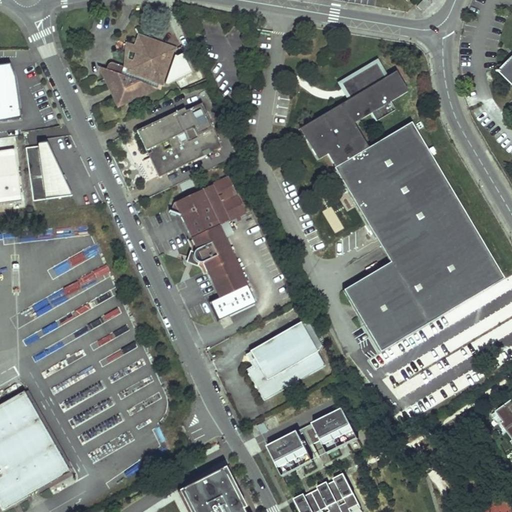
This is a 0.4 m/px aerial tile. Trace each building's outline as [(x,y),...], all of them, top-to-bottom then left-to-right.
[(426,0),(422,0),(417,6),(421,10),(429,2),(426,0)] [(175,49),(139,36),(135,48),(137,49),(135,55),(132,61),(129,60),(126,68),(112,63),(106,66),(105,70),(102,73),(117,107),(152,92),(153,88),(156,89),(158,85),(162,86),(175,49)] [(511,83),(511,57),(499,71),(511,83)] [(351,100),(301,130),(319,159),(328,154),(336,166),(335,166),(336,168),(335,169),(376,239),(380,236),(395,261),(390,263),(343,291),(380,353),(504,280),(412,123),(369,149),(365,143),(353,125),(372,114),(377,122),(397,111),(391,102),(389,98),(401,91),(395,81),(389,84),(387,79),(378,64),(352,79),(361,95),(351,100)] [(9,65),(0,66),(0,122),(20,120),(15,79),(9,65)] [(389,84),(395,81),(401,91),(389,98),(391,102),(408,92),(397,74),(387,79),(389,84)] [(361,95),(352,79),(342,85),(351,100),(361,95)] [(146,151),(149,149),(151,152),(153,156),(149,158),(159,178),(205,156),(203,153),(208,151),(210,154),(222,148),(202,104),(185,112),(184,109),(136,131),(146,151)] [(38,148),(45,201),(72,197),(52,146),(38,148)] [(14,150),(0,151),(0,205),(22,202),(14,150)] [(246,212),(229,177),(175,202),(171,212),(180,216),(191,239),(193,242),(189,244),(190,246),(190,253),(188,258),(191,264),(196,266),(201,271),(202,273),(205,271),(218,299),(209,303),(217,321),(254,304),(218,226),(235,217),(240,215),(246,212)] [(193,178),(179,185),(182,192),(196,185),(193,178)] [(376,239),(390,263),(395,261),(380,236),(376,239)] [(299,324),(249,353),(255,364),(244,370),(262,402),(324,367),(299,324)] [(0,509),(1,511),(16,511),(73,480),(23,393),(0,406),(0,509)] [(511,401),(496,413),(504,423),(502,425),(511,438),(511,442),(511,443),(511,401)] [(342,410),(301,431),(303,435),(310,447),(312,446),(321,441),(328,455),(345,446),(358,440),(342,410)] [(260,434),(267,431),(263,422),(256,425),(260,434)] [(297,432),(267,448),(283,478),(298,470),(313,463),(300,437),(297,432)] [(243,511),(223,472),(181,493),(191,511),(243,511)] [(304,502),(296,506),(299,511),(350,511),(349,510),(359,505),(346,481),(339,484),(337,481),(328,486),(329,489),(322,493),(321,489),(302,498),(304,502)]
